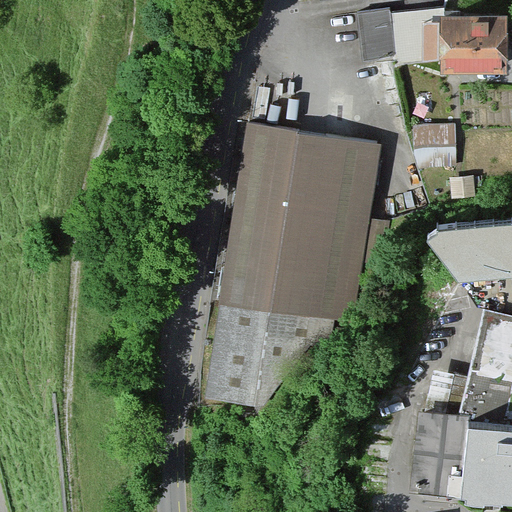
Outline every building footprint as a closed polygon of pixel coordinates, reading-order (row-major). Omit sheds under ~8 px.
[(397,10),(362,14),(368,62),(403,57),(403,63),(447,58),(448,17),(447,10),(398,16),(397,10)] [(507,17),(448,17),(447,58),(447,74),(507,74),(507,17)] [(323,414),(372,146),(256,125),(207,393),(323,414)] [(461,125),(420,125),(420,149),(428,164),(461,164),(461,125)] [(479,176),(457,177),(458,198),(479,197),(479,176)] [(456,281),(511,276),(511,218),(451,224),(456,281)] [(511,502),(511,316),(484,310),(460,414),(419,411),(413,490),(511,502)] [(428,410),(460,412),(461,371),(429,369),(428,410)]
